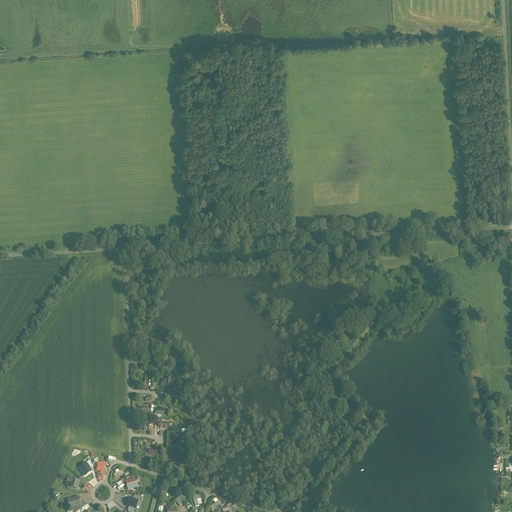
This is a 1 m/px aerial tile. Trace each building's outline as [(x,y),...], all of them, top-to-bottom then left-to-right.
[(171,379),(165,378),(164,383),(161,383),(161,387),(170,388),(171,379)] [(102,462),(99,463),(99,464),(97,464),(98,469),(96,469),(97,472),(100,471),(101,476),(104,475),(103,469),(106,468),(105,464),(103,464),(102,464),(102,462)] [(86,464),(80,469),(85,476),(91,472),(90,469),(86,464)] [(88,483),(80,478),(78,482),(79,482),(79,483),(85,487),(88,483)] [(78,482),(68,479),(67,481),(71,483),(69,487),(77,490),(79,483),(79,482),(78,482)] [(135,480),(126,483),(128,491),(137,487),(135,480)] [(182,496),(178,499),(179,501),(177,503),(180,507),(186,503),(182,496)] [(78,498),(72,500),(68,501),(70,508),(80,506),(80,505),(80,503),(81,502),(80,500),(79,500),(78,498)] [(133,511),(138,502),(129,499),(126,506),(129,507),(128,511),(131,511),(133,511)]
